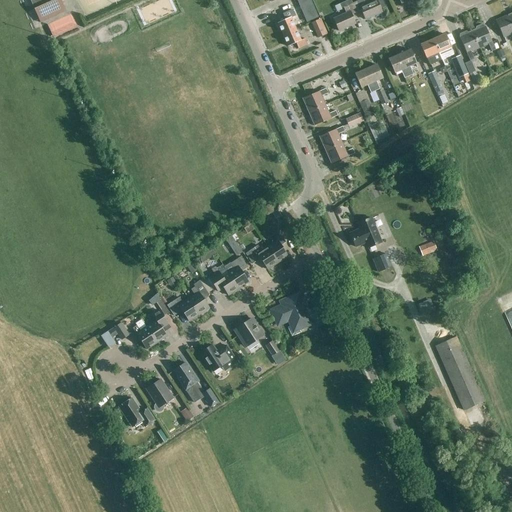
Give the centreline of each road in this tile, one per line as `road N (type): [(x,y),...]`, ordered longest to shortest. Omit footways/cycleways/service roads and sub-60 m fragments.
road 1 (unclassified): [(433,511),(317,256)]
road 2 (residential): [(317,256),(133,375)]
road 3 (residential): [(272,89),(453,9)]
road 4 (unclassified): [(317,256),(301,216),(311,180),(272,89)]
